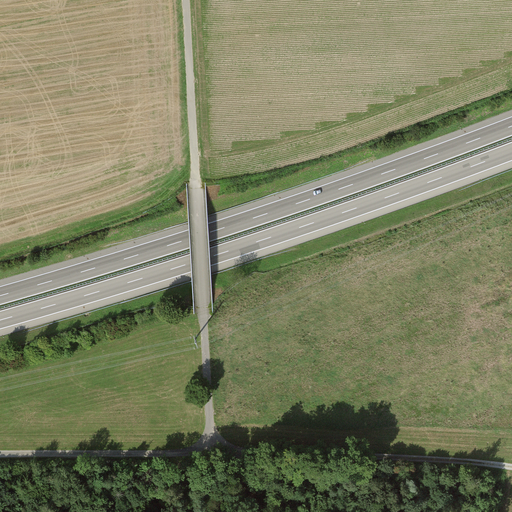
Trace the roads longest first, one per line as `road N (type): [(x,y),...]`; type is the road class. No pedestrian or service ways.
road 1 (motorway): [(511,126),(215,231),(0,295)]
road 2 (motorway): [(0,320),(511,151)]
road 3 (track): [(248,511),(210,421),(186,0)]
road 4 (track): [(0,456),(219,450),(511,469)]
